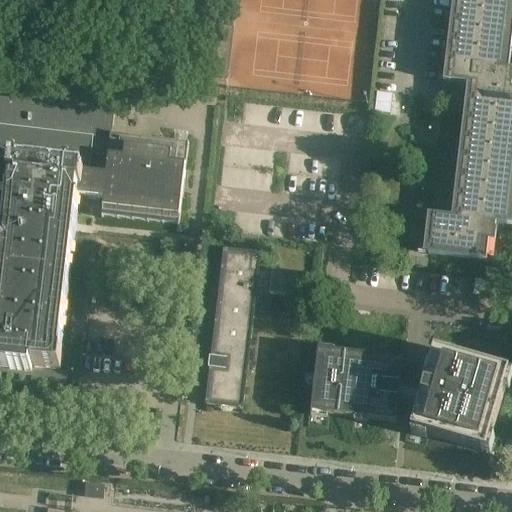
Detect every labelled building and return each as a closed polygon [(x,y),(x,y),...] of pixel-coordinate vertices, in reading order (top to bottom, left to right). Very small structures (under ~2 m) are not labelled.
[(432,224),(428,257),(479,263),(481,245),(494,246),(497,226),(507,227),(511,181),(511,71),(500,70),(508,0),(457,0),(449,78),(473,81),(456,227),(432,224)] [(375,114),(391,116),(393,96),(378,94),(375,114)] [(102,221),(139,225),(180,229),(189,145),(111,136),(108,162),(91,160),(96,111),(0,100),(0,195),(9,196),(0,273),(0,364),(11,366),(11,372),(32,374),(33,369),(62,372),(81,200),(104,203),(102,221)] [(225,254),(207,409),(243,413),(257,294),(304,299),(306,280),(259,274),(261,258),(225,254)] [(406,268),(415,269),(416,259),(407,258),(406,268)] [(428,270),(429,260),(417,259),(416,269),(428,270)] [(318,356),(312,410),(328,412),(328,416),(355,419),(356,415),(369,416),(368,421),(396,424),(398,403),(404,404),(420,406),(415,426),(430,430),(429,436),(483,450),(487,435),(492,436),(505,386),(500,385),(504,370),(450,355),(448,361),(433,357),(427,379),(439,382),(437,389),(426,386),(425,392),(400,385),(403,361),(375,358),(375,362),(362,361),(362,356),(335,353),(334,357),(318,356)] [(106,490),(87,488),(86,498),(105,499),(106,490)]
